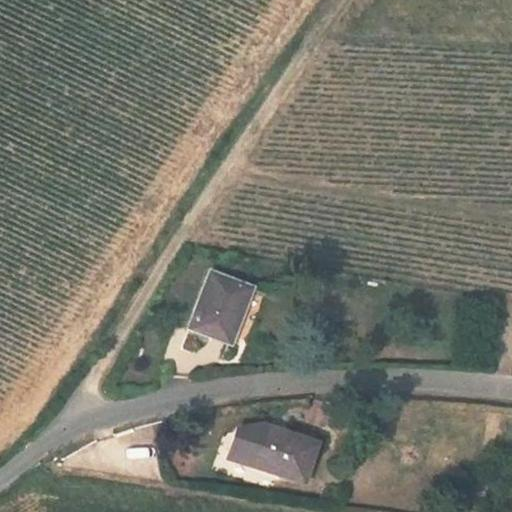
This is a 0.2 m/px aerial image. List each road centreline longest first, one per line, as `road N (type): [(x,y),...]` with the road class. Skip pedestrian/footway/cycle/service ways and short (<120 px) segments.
road 1 (residential): [(0,480),(71,427),(171,400),(274,383),(511,388)]
road 2 (track): [(71,427),(212,184),(341,0)]
